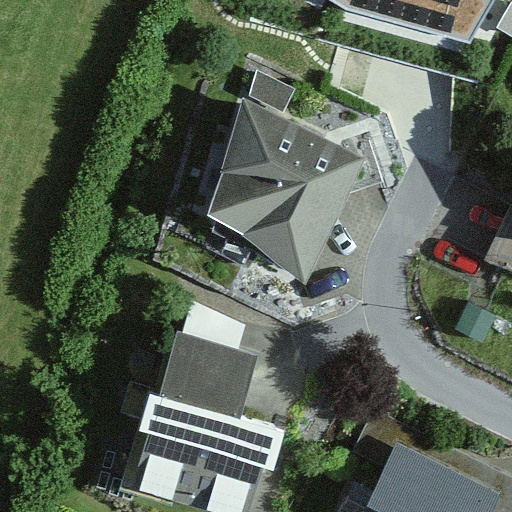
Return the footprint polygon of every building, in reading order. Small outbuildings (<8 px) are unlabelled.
[(326,0),(346,12),(472,45),(495,0),(326,0)] [(249,93),(244,90),(208,207),(308,275),(367,156),(285,112),(297,88),(257,68),(249,93)] [(191,298),(183,331),(239,347),(246,323),(191,298)] [(496,315),(469,302),(458,327),(485,339),(496,315)] [(183,331),(178,330),(162,386),(151,383),(121,489),(173,503),(175,494),(239,511),(248,511),(265,457),(278,460),(289,423),(242,410),(258,352),(239,347),(183,331)] [(511,478),(511,476),(376,408),(356,446),(387,462),(398,439),(506,491),(511,478)] [(352,479),(335,511),(495,511),(506,491),(398,439),(387,462),(374,490),(352,479)] [(511,511),(511,478),(506,491),(495,511),(511,511)]
